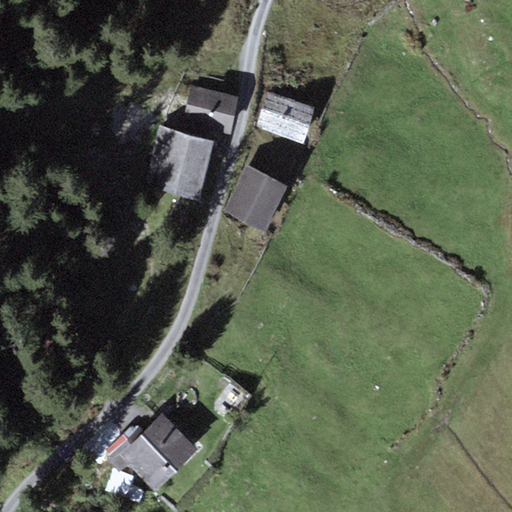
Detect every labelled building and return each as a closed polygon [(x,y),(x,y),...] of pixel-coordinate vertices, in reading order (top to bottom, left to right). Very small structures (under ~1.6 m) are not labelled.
[(236,96),(191,84),(183,121),(228,133),(236,96)] [(313,107),(266,92),(255,127),(301,142),(313,107)] [(216,139),(161,124),(144,184),(199,199),(216,139)] [(287,185),(246,164),(222,210),(263,231),(287,185)] [(134,422),(103,452),(120,470),(130,465),(153,489),(195,448),(161,414),(144,431),(134,422)]
